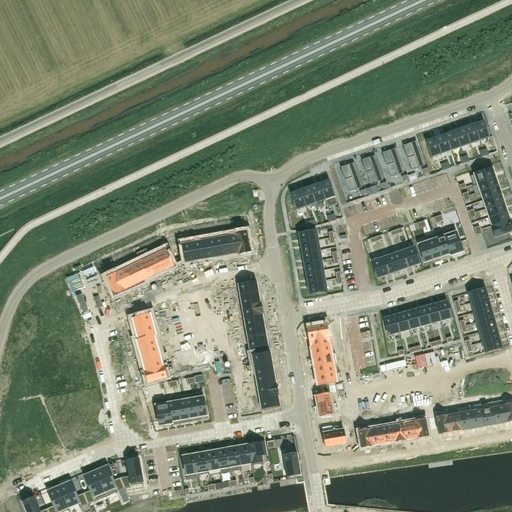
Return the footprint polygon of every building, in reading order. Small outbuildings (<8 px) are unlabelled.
[(483,121),(473,124),(479,141),(489,138),(483,121)] [(473,124),(464,127),(470,144),(479,141),(473,124)] [(464,127),(454,131),(460,148),(470,144),(464,127)] [(454,131),(445,134),(450,151),(460,148),(454,131)] [(445,134),(435,137),(441,154),(450,151),(445,134)] [(435,137),(425,141),(431,158),(441,154),(435,137)] [(415,139),(396,146),(406,172),(424,166),(415,139)] [(396,146),(376,153),(385,179),(406,172),(396,146)] [(376,153),(355,160),(364,187),(385,179),(376,153)] [(355,160),(340,165),(349,192),(364,187),(355,160)] [(492,169),(470,176),(473,186),(477,184),(477,183),(495,177),(492,169)] [(495,177),(477,183),(477,184),(480,192),(498,186),(495,177)] [(329,180),(319,183),(325,200),(335,197),(329,180)] [(319,183),(309,186),(315,204),(325,200),(319,183)] [(309,186),(300,190),(306,207),(315,204),(309,186)] [(498,186),(480,192),(483,200),(500,194),(498,186)] [(300,190),(290,193),(296,210),(306,207),(300,190)] [(500,194),(483,200),(486,209),(503,203),(500,194)] [(503,203),(486,209),(489,218),(506,211),(503,203)] [(506,211),(489,218),(492,226),(509,220),(506,211)] [(511,227),(509,220),(492,226),(496,237),(511,231),(511,227)] [(454,228),(442,232),(450,254),(450,256),(462,252),(454,228)] [(315,230),(299,233),(300,244),(317,241),(315,230)] [(247,232),(235,234),(239,253),(250,251),(247,232)] [(442,232),(434,234),(442,257),(450,254),(442,232)] [(235,235),(225,236),(228,255),(239,253),(235,234),(235,235)] [(434,234),(425,238),(427,242),(433,260),(442,257),(434,234)] [(225,236),(214,238),(217,257),(228,255),(225,236)] [(214,238),(203,240),(207,259),(217,257),(214,238)] [(203,240),(193,242),(196,261),(207,259),(203,240)] [(317,241),(300,244),(302,254),(319,251),(317,241)] [(193,242),(182,244),(185,263),(196,261),(193,242)] [(427,242),(418,245),(424,263),(433,260),(427,242)] [(413,248),(403,251),(408,268),(419,264),(413,248)] [(165,250),(155,255),(163,272),(173,267),(165,250)] [(319,251),(302,254),(304,264),(321,261),(319,251)] [(403,251),(392,255),(398,271),(408,268),(403,251)] [(155,255),(145,259),(153,276),(163,272),(155,255)] [(392,255),(382,258),(388,275),(398,271),(392,255)] [(382,258),(371,262),(377,278),(388,275),(382,258)] [(145,259),(135,264),(144,281),(153,276),(145,259)] [(321,261),(304,264),(306,274),(323,271),(321,261)] [(135,264),(126,269),(134,286),(144,281),(135,264)] [(116,273),(124,291),(124,290),(134,286),(126,269),(116,273)] [(323,271),(306,274),(308,284),(324,281),(323,271)] [(116,273),(106,278),(114,295),(124,291),(116,273)] [(256,281),(237,285),(239,296),(258,293),(256,281)] [(324,281),(308,284),(309,294),(326,291),(324,281)] [(485,288),(468,293),(471,303),(487,299),(485,288)] [(258,293),(239,296),(241,306),(260,303),(258,293)] [(487,299),(471,303),(474,313),(490,308),(487,299)] [(446,302),(436,304),(440,321),(451,318),(446,302)] [(260,303),(241,306),(243,317),(262,314),(260,303)] [(436,304),(425,307),(430,324),(440,321),(436,304)] [(425,307),(415,310),(420,327),(430,324),(425,307)] [(490,308),(474,313),(476,323),(493,318),(490,308)] [(415,310),(404,313),(409,330),(420,327),(415,310)] [(404,313),(394,316),(399,333),(409,330),(404,313)] [(150,314),(132,319),(135,330),(153,325),(150,314)] [(262,314),(243,317),(245,328),(264,324),(262,314)] [(394,316),(384,319),(388,336),(399,333),(394,316)] [(493,318),(476,323),(479,333),(496,328),(493,318)] [(264,324),(245,328),(247,338),(266,335),(264,324)] [(153,325),(135,330),(137,340),(136,340),(136,341),(156,335),(153,325)] [(326,325),(307,328),(309,340),(328,337),(326,325)] [(496,328),(479,333),(482,342),(499,338),(496,328)] [(156,335),(136,341),(139,351),(157,346),(154,336),(156,336),(156,335)] [(266,335),(247,338),(249,350),(268,346),(266,335)] [(328,337),(309,340),(311,349),(329,346),(328,337)] [(499,338),(482,342),(485,353),(501,348),(499,338)] [(157,346),(139,351),(142,362),(160,356),(157,346)] [(329,346),(311,349),(313,358),(331,355),(331,354),(329,346)] [(270,352),(251,355),(253,367),(272,363),(270,352)] [(331,355),(313,358),(314,367),(335,363),(335,364),(337,363),(335,353),(331,354),(331,355)] [(160,356),(142,362),(144,372),(163,367),(160,356)] [(272,363),(253,367),(255,377),(274,374),(272,363)] [(335,363),(314,367),(316,376),(336,372),(335,364),(335,363)] [(166,378),(163,367),(144,372),(147,383),(166,378)] [(336,372),(316,376),(317,385),(338,381),(336,372)] [(274,374),(255,377),(257,388),(276,384),(274,374)] [(276,384),(257,388),(259,398),(278,395),(276,384)] [(324,394),(315,395),(319,418),(333,415),(329,393),(336,392),(334,385),(323,387),(324,394)] [(202,392),(193,394),(197,417),(206,415),(202,392)] [(66,396),(68,407),(69,407),(72,420),(97,415),(95,401),(82,404),(80,393),(66,396)] [(193,394),(184,396),(188,419),(197,417),(193,394)] [(278,395),(259,398),(261,410),(280,406),(278,395)] [(184,396),(175,397),(179,420),(188,419),(184,396)] [(175,397),(166,399),(170,422),(171,422),(179,420),(175,397)] [(511,398),(502,400),(506,423),(511,422),(511,398)] [(166,399),(155,401),(159,426),(171,424),(171,422),(170,422),(166,399)] [(502,400),(490,402),(491,407),(492,407),(495,425),(506,423),(502,400)] [(480,404),(468,406),(472,429),(484,427),(480,409),(481,409),(480,404)] [(468,406),(457,408),(457,413),(458,413),(461,431),(472,429),(468,406)] [(481,409),(480,409),(484,427),(495,425),(492,407),(491,407),(481,409)] [(435,417),(428,418),(430,430),(437,429),(438,435),(450,433),(447,415),(446,410),(434,412),(435,417)] [(447,415),(450,433),(461,431),(458,413),(457,413),(447,415)] [(89,440),(88,431),(100,429),(97,415),(72,420),(74,432),(72,433),(74,446),(89,440)] [(413,416),(401,418),(402,423),(406,441),(417,439),(414,421),(413,416)] [(414,421),(417,439),(429,437),(425,419),(414,421)] [(391,422),(379,424),(380,427),(383,445),(395,443),(391,425),(392,425),(391,422)] [(392,425),(391,425),(395,443),(406,441),(402,423),(392,425)] [(332,426),(321,427),(325,448),(347,444),(344,430),(333,432),(332,426)] [(369,426),(357,428),(360,449),(372,447),(369,429),(369,426)] [(369,429),(372,447),(383,445),(380,427),(369,429)] [(273,441),(266,442),(267,449),(275,448),(273,441)] [(23,442),(10,447),(11,448),(4,450),(10,465),(17,462),(20,469),(33,464),(23,442)] [(264,442),(247,445),(251,463),(250,464),(251,466),(263,464),(261,455),(266,454),(264,442)] [(247,445),(237,447),(240,465),(241,465),(250,464),(251,463),(247,445)] [(237,447),(226,449),(230,472),(241,470),(241,465),(240,465),(237,447)] [(226,449),(216,451),(220,474),(230,472),(226,449)] [(216,451),(205,453),(209,473),(208,474),(208,476),(220,474),(216,451)] [(205,453),(194,455),(198,475),(208,474),(209,473),(205,453)] [(296,453),(282,455),(287,480),(296,478),(295,476),(300,475),(296,453)] [(194,455),(183,457),(187,480),(199,478),(198,475),(194,455)] [(128,476),(119,478),(124,489),(130,488),(130,486),(143,484),(138,459),(125,461),(128,476)] [(107,467),(95,472),(106,497),(124,489),(119,478),(113,481),(107,467)] [(90,491),(83,493),(88,504),(106,497),(95,472),(84,476),(90,491)] [(70,482),(59,487),(68,508),(79,503),(81,507),(88,504),(83,493),(76,496),(70,482)] [(53,506),(46,509),(47,511),(63,511),(69,510),(68,508),(59,487),(47,492),(53,506)] [(34,498),(22,503),(25,511),(47,511),(46,509),(40,511),(34,498)]
